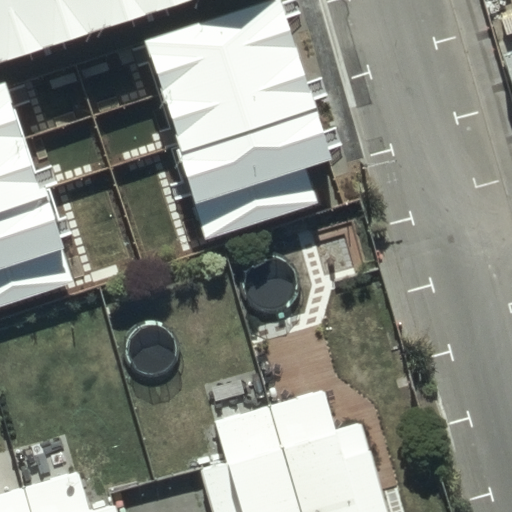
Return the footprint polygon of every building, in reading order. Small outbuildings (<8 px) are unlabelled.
[(0,0),(0,60),(186,0),(0,0)] [(272,0),(144,40),(195,205),(331,159),(277,0),(272,0)] [(8,81),(0,83),(0,270),(66,249),(8,81)] [(377,511),(353,427),(338,432),(327,395),(199,432),(209,467),(202,469),(214,511),(377,511)] [(88,511),(80,479),(0,499),(0,511),(88,511)]
